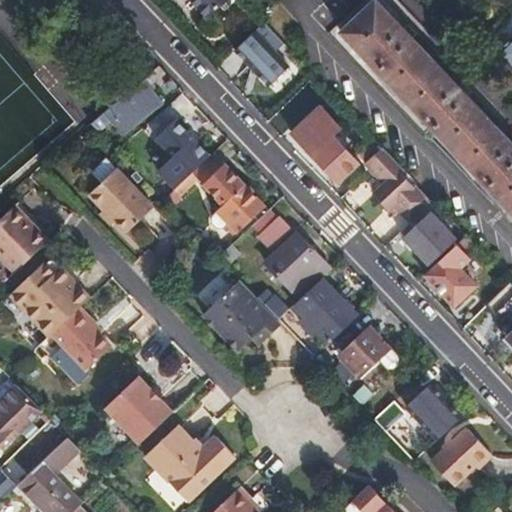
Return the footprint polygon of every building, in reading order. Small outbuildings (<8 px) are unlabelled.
[(190,0),(208,20),(219,10),(228,0),(190,0)] [(376,1),(344,32),(401,95),(487,183),(511,210),(511,145),(494,126),(418,45),(376,1)] [(263,22),(234,50),(268,85),(289,65),(274,49),(282,41),(263,22)] [(511,38),(497,52),(511,68),(511,38)] [(144,80),(142,82),(131,91),(93,124),(99,131),(110,121),(123,135),(162,102),(144,80)] [(339,182),(359,162),(354,156),(335,136),(342,128),(321,105),(291,133),(339,182)] [(193,172),(210,156),(176,119),(156,138),(173,156),(158,170),(175,188),(193,172)] [(434,201),(383,146),(366,162),(384,182),(373,192),(388,211),(394,204),(411,222),(434,201)] [(266,207),(214,152),(210,156),(193,172),(223,204),(217,210),(227,221),(238,233),(266,207)] [(119,169),(92,195),(127,233),(154,207),(119,169)] [(20,202),(17,206),(31,220),(32,221),(35,218),(20,202)] [(31,220),(17,206),(0,221),(0,258),(16,275),(51,241),(38,228),(34,232),(27,225),(31,220)] [(227,221),(217,210),(212,216),(210,222),(216,227),(222,227),(227,221)] [(271,210),(257,223),(264,230),(278,218),(271,210)] [(431,213),(404,238),(428,264),(455,239),(431,213)] [(278,218),(264,230),(251,243),(261,253),(287,228),(278,218)] [(32,221),(31,220),(27,225),(34,232),(38,228),(32,221)] [(266,264),(299,299),(321,278),(331,269),(297,234),(266,264)] [(467,235),(425,275),(454,305),(476,284),(460,267),(469,258),(473,262),(484,251),(467,235)] [(54,258),(47,265),(56,275),(63,267),(54,258)] [(12,299),(50,340),(56,334),(82,309),(92,298),(82,287),(78,291),(68,281),(72,277),(63,267),(56,275),(47,265),(27,285),(35,294),(29,301),(20,291),(12,299)] [(82,287),(72,277),(68,281),(78,291),(82,287)] [(299,299),(292,305),(329,343),(357,316),(321,278),(299,299)] [(511,281),(487,305),(500,320),(506,314),(511,320),(511,329),(505,337),(511,345),(511,281)] [(264,305),(242,282),(230,293),(222,294),(214,301),(214,309),(205,317),(239,354),(253,341),(261,333),(268,341),(283,326),(277,319),(264,305)] [(27,285),(20,291),(29,301),(35,294),(27,285)] [(274,296),(264,305),(277,319),(287,310),(274,296)] [(82,309),(56,334),(89,370),(112,347),(91,325),(94,323),(82,309)] [(369,326),(340,354),(362,376),(380,360),(391,349),(369,326)] [(261,333),(253,341),(260,349),(268,341),(261,333)] [(89,370),(66,346),(55,356),(81,384),(92,374),(89,370)] [(391,349),(380,360),(387,368),(393,368),(398,363),(399,357),(391,349)] [(109,410),(144,447),(177,415),(175,413),(163,401),(142,379),(109,410)] [(359,405),(376,392),(367,380),(350,393),(359,405)] [(421,426),(435,442),(462,417),(431,384),(415,398),(431,415),(421,426)] [(0,442),(14,429),(18,433),(42,410),(18,385),(0,402),(0,442)] [(405,410),(396,400),(374,421),(383,431),(405,410)] [(193,441),(183,429),(181,427),(149,457),(191,503),(236,458),(217,438),(200,453),(193,444),(195,443),(193,441)] [(455,486),(478,467),(490,453),(469,430),(433,463),(455,486)] [(68,438),(19,484),(45,511),(72,511),(81,504),(54,475),(80,450),(68,438)] [(490,453),(478,467),(481,470),(494,457),(490,453)] [(2,466),(0,468),(0,502),(19,484),(2,466)] [(370,486),(355,500),(366,511),(393,511),(391,509),(370,486)] [(257,511),(238,491),(217,511),(257,511)]
